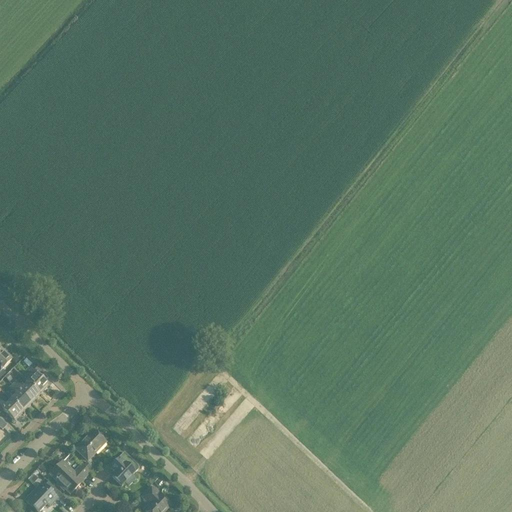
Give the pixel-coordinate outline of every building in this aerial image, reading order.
[(5,350),(0,354),(0,378),(5,374),(2,370),(14,358),(5,350)] [(46,374),(35,364),(31,369),(30,369),(27,372),(33,378),(28,383),(42,397),(50,388),(41,379),(46,374)] [(16,382),(13,386),(33,406),(42,397),(28,383),(23,389),(16,382)] [(13,386),(9,383),(6,386),(9,390),(16,396),(11,401),(25,414),(33,406),(13,386)] [(0,398),(5,404),(10,400),(4,393),(0,396),(0,398)] [(25,414),(11,401),(6,406),(0,400),(0,414),(4,411),(16,423),(25,414)] [(80,448),(77,452),(87,461),(94,453),(95,454),(106,444),(93,431),(78,446),(80,448)] [(119,460),(109,470),(115,475),(112,478),(122,487),(137,471),(138,469),(137,467),(133,463),(133,462),(124,453),(118,459),(119,460)] [(62,463),(50,476),(70,496),(83,483),(82,482),(90,474),(87,472),(82,467),(81,466),(73,474),(62,463)] [(91,468),(86,463),(82,467),(87,472),(91,468)] [(34,476),(29,481),(33,485),(38,480),(35,478),(34,476)] [(34,494),(26,503),(35,511),(40,511),(46,506),(49,509),(57,501),(64,507),(69,503),(48,483),(44,487),(42,485),(33,493),(34,494)] [(152,488),(142,498),(150,506),(144,511),(145,511),(162,511),(164,511),(170,507),(157,494),(158,493),(152,488)]
